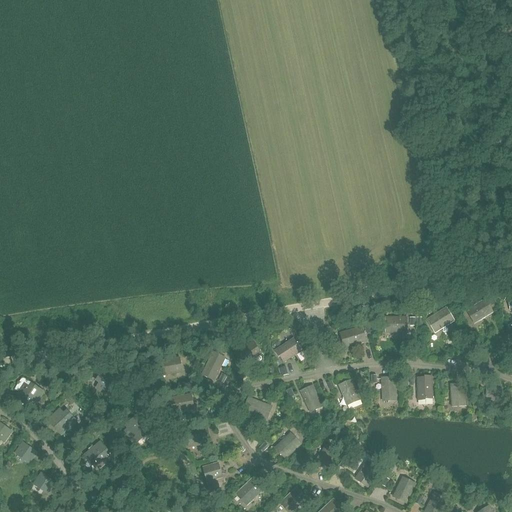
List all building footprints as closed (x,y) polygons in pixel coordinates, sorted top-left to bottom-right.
[(493,313),(485,300),(467,311),(471,317),(476,314),(480,320),(493,313)] [(454,321),(446,308),(427,320),(431,326),(437,323),(440,329),(454,321)] [(407,333),(407,318),(386,318),(386,333),(407,333)] [(351,346),(366,341),(362,327),(346,332),(345,332),(341,333),(340,335),(341,338),(342,339),(343,341),(344,340),(351,344),(351,346)] [(289,342),(275,351),(279,357),(280,357),(284,363),(303,350),(299,344),(298,345),(296,342),(296,341),(294,339),(293,338),(289,341),(289,342)] [(254,342),(235,354),(243,366),(262,354),(254,342)] [(225,358),(213,353),(202,374),(215,380),(225,358)] [(180,358),(158,362),(161,376),(183,372),(180,358)] [(110,396),(121,381),(106,370),(98,381),(102,383),(98,388),(110,396)] [(425,378),(418,378),(418,395),(417,396),(418,400),(418,401),(422,401),(423,400),(426,400),(426,399),(433,399),(432,376),(425,377),(425,378)] [(395,378),(382,379),(383,401),(396,400),(395,378)] [(353,380),(339,386),(347,405),(361,400),(353,380)] [(465,384),(450,385),(451,401),(459,400),(459,406),(467,406),(465,384)] [(25,385),(17,397),(33,407),(43,392),(32,385),(30,388),(25,385)] [(313,386),(301,392),(310,412),(317,409),(318,408),(319,408),(320,407),(322,407),(322,406),(313,386)] [(502,390),(487,389),(486,409),(501,410),(502,390)] [(186,396),(169,399),(172,413),(187,410),(187,409),(191,402),(193,402),(192,400),(193,399),(192,395),(190,394),(186,395),(186,396)] [(249,398),(244,411),(267,419),(267,418),(268,418),(268,417),(268,416),(269,415),(269,414),(272,406),(249,398)] [(49,419),(62,434),(76,422),(67,412),(64,415),(60,410),(49,419)] [(151,432),(137,415),(124,426),(127,428),(122,432),(134,446),(151,432)] [(0,439),(4,442),(11,432),(0,424),(0,437),(1,438),(0,438),(0,439)] [(96,438),(103,432),(98,425),(91,432),(96,438)] [(189,448),(211,443),(207,429),(186,434),(189,448)] [(301,444),(291,434),(275,448),(285,459),(301,444)] [(99,470),(109,461),(106,456),(109,454),(100,443),(86,455),(99,470)] [(29,463),(36,453),(23,444),(17,452),(26,459),(25,460),(29,463)] [(339,453),(327,444),(314,462),(326,471),(339,453)] [(6,466),(10,469),(14,465),(10,461),(6,466)] [(380,470),(368,461),(356,479),(368,487),(380,470)] [(218,463),(203,467),(210,493),(218,490),(216,483),(215,483),(214,480),(223,478),(218,463)] [(48,494),(55,484),(41,474),(35,483),(45,489),(44,491),(48,494)] [(400,483),(393,497),(407,503),(416,484),(408,480),(407,479),(404,477),(402,478),(400,482),(400,483)] [(259,484),(253,478),(237,494),(242,499),(242,500),(243,501),(243,503),(246,506),(247,506),(251,502),(251,501),(263,490),(258,484),(259,484)] [(302,493),(297,488),(281,503),(286,508),(286,509),(287,511),(294,511),(295,511),(307,499),(302,494),(302,493)] [(441,511),(448,500),(435,493),(425,511),(441,511)] [(339,505),(334,499),(320,511),(342,511),(343,511),(338,506),(339,505)] [(114,511),(105,503),(99,509),(102,511),(114,511)]
